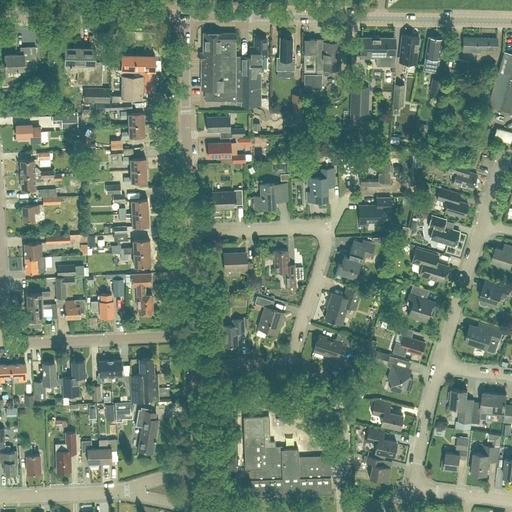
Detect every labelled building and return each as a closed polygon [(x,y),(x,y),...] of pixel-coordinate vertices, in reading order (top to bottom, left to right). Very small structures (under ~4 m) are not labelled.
[(62,28),(49,30),(51,44),(65,42),(62,28)] [(236,54),(236,31),(203,31),(203,51),(200,51),(201,88),(212,88),(212,99),(237,99),(236,54)] [(415,61),(419,35),(402,33),(398,59),(415,61)] [(286,35),(285,36),(279,36),(279,56),(276,56),(276,69),(294,69),(294,56),(291,56),(291,37),(290,37),(289,35),(286,35)] [(440,38),(440,35),(436,35),(436,37),(428,36),(423,68),(437,70),(442,38),(440,38)] [(236,54),(237,99),(240,99),(240,104),(260,104),(260,70),(261,70),(261,55),(266,55),(266,36),(254,36),(254,45),(250,45),(250,54),(236,54)] [(395,37),(361,36),(360,36),(360,57),(376,57),(377,66),(395,66),(395,53),(395,37)] [(496,49),(496,37),(462,36),(462,50),(480,51),(480,48),(496,49)] [(323,67),(323,39),(323,37),(303,37),(303,87),(303,95),(321,95),(321,88),(321,72),(315,72),(315,67),(323,67)] [(323,39),(323,67),(328,67),(329,67),(329,69),(329,70),(329,71),(330,72),(330,73),(331,73),(331,74),(332,74),(333,74),(334,74),(335,74),(336,74),(337,73),(338,73),(338,72),(338,71),(339,70),(339,69),(339,67),(339,40),(323,39)] [(24,68),(31,68),(31,72),(36,72),(36,68),(35,46),(20,46),(21,53),(5,54),(5,70),(24,69),(24,68)] [(101,83),(102,61),(95,60),(95,47),(64,46),(64,62),(70,62),(70,70),(77,71),(77,82),(101,83)] [(503,50),(498,70),(497,69),(487,105),(501,109),(500,112),(508,115),(509,111),(511,111),(511,54),(508,54),(509,52),(503,50)] [(112,95),(112,102),(131,101),(142,101),(143,90),(153,90),(154,69),(155,54),(122,53),(122,95),(112,95)] [(464,74),(467,60),(449,56),(446,71),(464,74)] [(443,80),(437,78),(433,78),(430,92),(440,94),(443,80)] [(403,105),(404,84),(393,83),(391,104),(403,105)] [(351,111),(367,112),(368,86),(352,85),(351,111)] [(109,101),(109,87),(84,86),(84,100),(109,101)] [(294,112),(302,112),(302,95),(293,95),(294,112)] [(423,114),(434,114),(434,105),(423,104),(423,114)] [(127,123),(144,123),(143,111),(127,112),(127,110),(120,110),(120,117),(127,117),(127,123)] [(303,114),(293,113),(285,112),(284,127),(302,128),(302,125),(303,114)] [(51,122),(61,122),(61,127),(77,127),(77,114),(60,114),(51,115),(51,122)] [(207,116),(208,130),(229,129),(229,115),(207,116)] [(16,136),(30,136),(30,141),(40,141),(39,126),(31,126),(31,123),(16,124),(16,136)] [(144,123),(127,123),(128,130),(121,131),(121,138),(129,137),(128,135),(144,134),(144,123)] [(485,144),(489,127),(482,125),(477,142),(485,144)] [(230,135),(244,135),(244,126),(230,127),(230,135)] [(509,141),(511,131),(495,127),(492,136),(509,141)] [(455,148),(471,151),(475,152),(476,143),(473,143),(473,139),(457,136),(455,148)] [(208,156),(230,155),(229,141),(207,141),(208,156)] [(123,155),(123,147),(110,148),(110,149),(106,149),(106,153),(110,153),(111,155),(123,155)] [(340,147),(340,158),(356,158),(356,147),(340,147)] [(160,159),(160,150),(150,150),(150,159),(160,159)] [(37,159),(49,158),(49,151),(37,151),(37,159)] [(231,154),(232,162),(245,162),(245,153),(231,154)] [(130,169),(145,168),(145,156),(130,157),(129,155),(122,155),(122,162),(130,162),(130,169)] [(389,164),(389,155),(359,156),(359,161),(378,161),(378,179),(359,180),(359,185),(389,184),(389,175),(392,175),(392,164),(389,164)] [(34,159),(20,159),(20,174),(54,173),(54,169),(41,170),(37,166),(34,167),(34,159)] [(455,161),(450,160),(446,172),(455,174),(452,183),(471,188),(476,173),(467,171),(469,165),(455,161)] [(322,176),(310,177),(307,177),(307,185),(310,185),(310,191),(306,191),(306,201),(327,200),(328,192),(326,192),(326,188),(327,188),(327,182),(334,182),(334,167),(322,168),(322,176)] [(145,168),(130,169),(130,176),(123,176),(123,183),(131,183),(131,180),(146,180),(145,168)] [(62,180),(61,172),(54,173),(20,174),(21,189),(35,189),(35,181),(42,181),(41,177),(54,176),(54,180),(62,180)] [(273,183),(273,182),(260,183),(260,195),(254,195),(254,207),(274,206),(274,198),(278,197),(278,199),(286,199),(285,183),(273,183)] [(111,193),(120,192),(120,183),(105,183),(105,193),(111,193)] [(463,216),(467,203),(457,200),(460,193),(439,187),(435,198),(447,201),(444,211),(463,216)] [(210,212),(220,212),(219,207),(232,207),(232,204),(241,203),(241,188),(233,189),(233,191),(211,191),(212,199),(209,200),(210,212)] [(120,192),(111,193),(112,201),(125,200),(124,192),(120,192)] [(43,204),(61,203),(60,195),(43,196),(43,204)] [(358,226),(367,226),(367,221),(380,221),(380,208),(390,208),(390,197),(376,197),(376,204),(358,204),(358,226)] [(131,199),(132,212),(148,211),(148,198),(131,199)] [(21,219),(33,219),(33,211),(38,211),(38,203),(21,204),(21,219)] [(148,211),(132,212),(132,225),(149,224),(148,211)] [(432,215),(429,226),(433,228),(430,237),(455,245),(459,231),(443,226),(446,219),(432,215)] [(127,233),(127,225),(114,225),(114,233),(127,233)] [(69,233),(45,235),(46,243),(69,242),(69,233)] [(126,233),(117,233),(117,241),(126,241),(126,233)] [(383,236),(373,236),(372,239),(381,242),(380,244),(389,248),(391,240),(393,235),(383,236)] [(112,253),(120,253),(127,252),(134,252),(151,251),(150,238),(133,239),(133,246),(121,247),(121,244),(111,245),(112,253)] [(374,243),(361,239),(360,242),(353,239),(347,256),(343,254),(340,263),(337,262),(333,275),(339,276),(340,273),(354,277),(363,249),(371,251),(374,243)] [(23,257),(44,256),(44,255),(41,255),(41,241),(23,241),(23,257)] [(511,245),(504,243),(503,249),(495,247),(491,260),(510,266),(511,260),(511,245)] [(412,261),(422,264),(419,273),(444,281),(449,265),(437,262),(439,255),(416,248),(412,261)] [(288,263),(288,250),(274,250),(275,271),(284,270),(284,286),(295,286),(294,263),(288,263)] [(151,264),(151,251),(134,252),(134,265),(151,264)] [(246,262),(245,251),(223,253),(224,269),(246,268),(246,277),(251,276),(253,271),(252,262),(246,262)] [(44,256),(23,257),(24,271),(45,271),(44,256)] [(75,264),(56,265),(56,276),(75,275),(75,264)] [(146,272),(126,272),(126,286),(137,286),(137,294),(138,294),(139,314),(154,313),(153,293),(146,293),(145,284),(152,284),(152,272),(146,272)] [(123,278),(113,278),(113,293),(123,292),(123,278)] [(480,296),(481,297),(480,301),(481,303),(482,304),(484,305),(487,305),(488,303),(490,300),(498,302),(501,294),(507,296),(510,286),(486,278),(482,291),(484,291),(482,296),(481,295),(480,296)] [(64,286),(64,282),(59,283),(54,283),(55,286),(55,297),(65,297),(64,286)] [(355,308),(356,304),(360,291),(347,287),(343,296),(332,292),(329,303),(330,303),(325,318),(341,323),(347,306),(355,308)] [(50,295),(50,290),(41,291),(41,292),(26,293),(27,304),(42,303),(42,295),(50,295)] [(100,315),(102,315),(102,317),(107,317),(107,315),(114,315),(113,299),(112,299),(111,293),(101,294),(101,300),(99,300),(100,315)] [(433,310),(436,301),(409,293),(406,301),(409,308),(407,314),(425,320),(429,308),(433,310)] [(280,320),(283,311),(271,307),(273,300),(256,294),(253,302),(264,305),(256,327),(275,333),(279,320),(280,320)] [(64,301),(63,301),(64,317),(79,316),(79,310),(84,310),(83,299),(64,300),(64,301)] [(27,304),(26,304),(26,318),(42,318),(41,307),(51,307),(51,317),(57,317),(56,302),(42,303),(27,304)] [(223,345),(237,344),(236,331),(244,331),(243,318),(231,319),(231,325),(222,325),(223,345)] [(394,331),(396,327),(400,329),(401,326),(388,322),(386,328),(394,331)] [(476,343),(496,350),(499,340),(498,339),(501,328),(485,323),(483,329),(471,325),(466,338),(476,341),(476,343)] [(349,345),(351,336),(337,332),(334,340),(318,334),(313,350),(336,357),(341,342),(349,345)] [(401,343),(399,342),(396,350),(406,353),(407,350),(420,354),(425,341),(411,337),(403,334),(403,335),(401,343)] [(366,357),(386,364),(389,354),(368,348),(366,357)] [(129,374),(130,395),(130,400),(157,399),(155,373),(153,373),(153,357),(139,358),(140,373),(129,374)] [(121,374),(121,358),(110,359),(110,374),(117,374),(117,381),(124,380),(125,395),(130,395),(129,374),(124,374),(124,373),(121,374)] [(99,375),(97,375),(97,382),(104,381),(104,375),(110,374),(110,359),(98,360),(99,375)] [(73,376),(70,376),(63,377),(64,395),(78,394),(78,376),(85,376),(84,360),(72,361),(73,376)] [(10,363),(10,375),(17,375),(17,380),(25,379),(25,374),(25,362),(10,363)] [(42,378),(42,380),(33,380),(34,399),(46,398),(45,383),(58,383),(58,378),(55,378),(54,362),(43,362),(43,378),(42,378)] [(3,375),(10,375),(10,363),(0,363),(0,380),(3,380),(3,375)] [(409,388),(412,378),(410,377),(408,374),(410,368),(391,363),(387,378),(389,379),(391,382),(389,387),(399,390),(400,388),(403,387),(409,388)] [(318,379),(320,372),(309,368),(307,375),(318,379)] [(92,399),(100,399),(99,384),(91,384),(92,399)] [(474,404),(474,398),(467,397),(468,390),(452,388),(451,391),(449,391),(448,400),(450,400),(450,406),(460,408),(459,421),(472,423),(474,404)] [(482,405),(474,404),(472,423),(480,424),(481,418),(486,419),(487,414),(493,414),(495,393),(483,392),(482,405)] [(499,415),(498,420),(511,421),(511,407),(506,407),(507,395),(495,393),(493,414),(499,415)] [(25,405),(33,404),(32,394),(24,394),(25,405)] [(115,402),(116,414),(133,413),(135,401),(115,402)] [(398,427),(401,413),(387,411),(388,405),(373,402),(370,413),(381,415),(380,423),(398,427)] [(135,425),(142,426),(137,450),(153,452),(159,419),(155,418),(156,412),(151,411),(151,408),(141,406),(140,409),(138,408),(135,425)] [(90,411),(91,419),(100,418),(98,409),(90,411)] [(251,469),(251,478),(251,496),(282,494),(283,497),(300,496),(300,494),(330,492),(329,455),(298,456),(298,448),(281,448),(281,446),(274,446),(273,440),(269,440),(268,415),(243,415),(245,467),(250,467),(251,469)] [(507,433),(510,434),(511,431),(511,423),(504,422),(503,433),(507,433)] [(9,444),(5,444),(4,427),(0,426),(0,445),(2,445),(2,451),(0,451),(1,460),(4,460),(4,473),(15,472),(15,459),(17,459),(17,450),(10,450),(9,444)] [(376,442),(374,451),(375,451),(375,455),(384,457),(385,453),(393,455),(396,441),(382,438),(384,433),(383,432),(383,428),(374,427),(373,431),(368,429),(366,440),(376,442)] [(55,443),(56,450),(57,470),(71,470),(70,452),(76,452),(75,430),(64,431),(65,437),(66,442),(55,443)] [(493,446),(498,446),(500,434),(489,433),(488,440),(493,441),(493,446)] [(460,458),(465,458),(467,459),(469,439),(458,437),(456,453),(446,452),(445,460),(442,460),(441,470),(452,471),(452,468),(458,469),(460,458)] [(106,446),(99,446),(99,462),(112,461),(111,449),(117,449),(116,438),(106,438),(106,446)] [(99,462),(99,446),(91,447),(90,439),(81,439),(82,451),(87,451),(87,462),(89,462),(89,465),(98,465),(98,462),(99,462)] [(31,453),(30,443),(19,443),(19,455),(26,455),(26,471),(39,471),(39,453),(31,453)] [(496,460),(498,446),(493,446),(484,444),(483,453),(474,452),(471,471),(486,473),(488,459),(496,460)] [(160,473),(177,472),(176,450),(159,451),(160,473)] [(382,458),(368,455),(364,454),(362,460),(367,461),(367,462),(372,463),(369,477),(388,481),(391,467),(381,465),(382,458)] [(107,471),(106,483),(116,483),(117,471),(107,471)]
